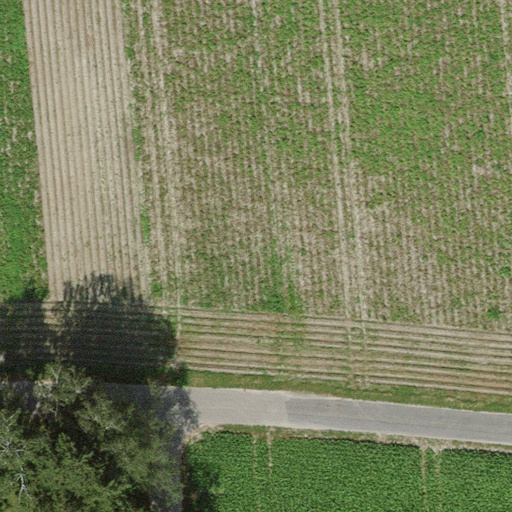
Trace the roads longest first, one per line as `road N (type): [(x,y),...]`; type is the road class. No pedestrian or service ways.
road 1 (unclassified): [(511,430),(161,401)]
road 2 (unclassified): [(161,401),(0,400)]
